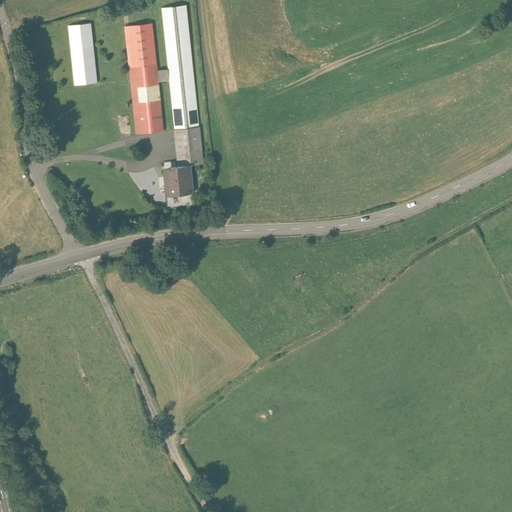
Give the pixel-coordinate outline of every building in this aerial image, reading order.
[(171,84),(175,129),(200,126),(188,4),(162,7),(168,66),(157,67),(153,24),(126,27),(136,134),(165,131),(161,85),(171,84)] [(93,24),(69,27),(75,84),(99,81),(93,24)] [(200,126),(175,129),(178,167),(191,166),(204,164),(200,126)] [(165,196),(193,194),(191,166),(178,167),(163,168),(165,196)] [(193,194),(165,196),(166,208),(194,206),(193,194)]
